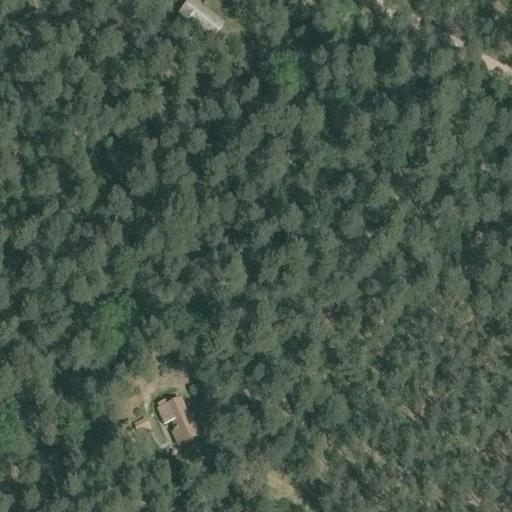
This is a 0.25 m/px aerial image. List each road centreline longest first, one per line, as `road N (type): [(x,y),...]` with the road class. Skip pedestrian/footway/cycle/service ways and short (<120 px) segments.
road 1 (track): [(299,511),(436,319),(511,114)]
road 2 (track): [(346,0),(511,98)]
